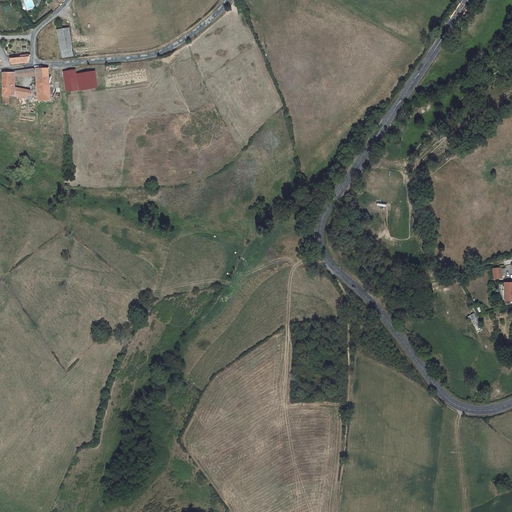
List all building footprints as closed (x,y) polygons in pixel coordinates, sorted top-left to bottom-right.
[(74,56),(69,29),(57,31),(62,58),(74,56)] [(29,58),(30,55),(23,56),(23,57),(9,59),(10,65),(28,62),(29,60),(29,58)] [(50,101),(50,100),(47,68),(33,69),(34,73),(35,73),(35,75),(37,85),(38,102),(50,101)] [(33,69),(11,72),(11,78),(35,75),(35,73),(34,73),(33,69)] [(66,93),(78,91),(75,73),(74,70),(62,72),(66,93)] [(94,70),(75,73),(78,91),(97,87),(94,70)] [(11,72),(1,74),(2,96),(8,96),(11,96),(12,97),(14,97),(14,93),(11,92),(11,78),(11,72)] [(33,102),(32,91),(14,88),(14,93),(14,97),(22,99),(25,100),(33,101),(33,102)] [(500,270),(493,270),(494,280),(501,279),(500,270)] [(470,315),(477,329),(482,327),(474,313),(470,315)]
